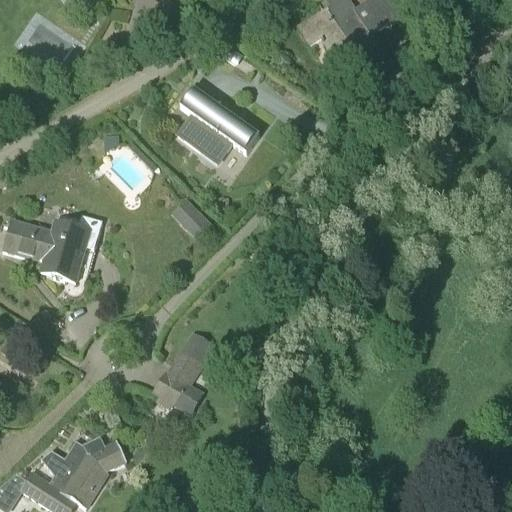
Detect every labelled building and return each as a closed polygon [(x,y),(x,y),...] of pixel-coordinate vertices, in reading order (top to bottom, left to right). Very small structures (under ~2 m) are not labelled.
[(355,13),(348,1),(349,0),(323,0),(329,11),(296,31),(308,49),(320,42),(331,59),(354,45),(358,53),(372,44),(370,41),(397,23),(383,0),(375,0),(366,5),(355,13)] [(436,0),(451,27),(462,21),(450,0),(436,0)] [(238,68),(244,59),(229,49),(223,58),(238,68)] [(259,141),(223,115),(228,109),(196,87),(181,112),(191,120),(178,139),(206,161),(220,170),(234,151),(246,159),(259,141)] [(196,242),(209,229),(195,215),(182,228),(196,242)] [(98,255),(106,228),(83,221),(79,234),(55,227),(52,237),(11,226),(2,255),(43,267),(40,280),(75,290),(86,252),(98,255)] [(190,389),(215,348),(193,335),(167,378),(165,377),(154,398),(177,410),(191,420),(205,399),(190,389)] [(105,452),(100,443),(83,450),(76,446),(66,462),(54,454),(39,468),(55,478),(48,489),(32,478),(20,496),(44,511),(75,511),(78,508),(83,511),(87,511),(109,479),(107,477),(127,468),(118,447),(105,452)]
